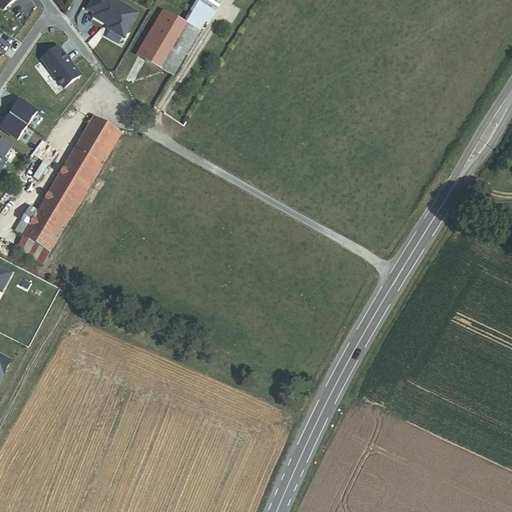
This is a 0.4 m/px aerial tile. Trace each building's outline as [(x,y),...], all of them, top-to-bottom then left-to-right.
[(18,0),(0,0),(0,8),(3,12),(18,0)] [(92,0),(86,11),(94,15),(92,18),(109,28),(107,31),(123,40),(138,15),(111,0),(92,0)] [(200,0),(185,25),(189,27),(199,33),(193,43),(200,47),(206,36),(202,33),(221,0),(200,0)] [(136,57),(144,61),(171,16),(163,12),(136,57)] [(144,61),(163,72),(189,27),(185,25),(171,16),(144,61)] [(163,72),(173,78),(193,43),(199,33),(189,27),(163,72)] [(80,77),(71,65),(70,66),(68,63),(69,62),(63,54),(62,55),(57,49),(42,61),(64,90),(80,77)] [(10,105),(0,119),(7,124),(1,131),(18,143),(38,114),(22,102),(16,110),(10,105)] [(44,202),(72,218),(121,135),(93,119),(44,202)] [(13,150),(0,140),(0,173),(7,163),(5,162),(13,150)] [(49,254),(50,254),(72,218),(44,202),(38,213),(30,208),(15,233),(23,238),(49,254)] [(49,254),(23,238),(16,250),(42,265),(49,254)] [(10,273),(0,267),(0,291),(1,292),(10,273)] [(0,379),(10,361),(0,356),(0,379)]
